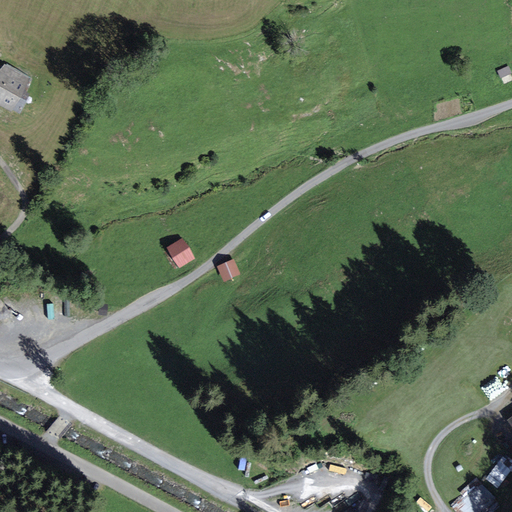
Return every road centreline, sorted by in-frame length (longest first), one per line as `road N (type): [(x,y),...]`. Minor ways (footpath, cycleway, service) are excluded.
road 1 (unclassified): [(0,369),(26,368),(142,306),(356,157),(511,105)]
road 2 (unclassified): [(168,511),(0,423)]
road 3 (track): [(511,393),(446,432),(429,457),(428,478),(447,511)]
